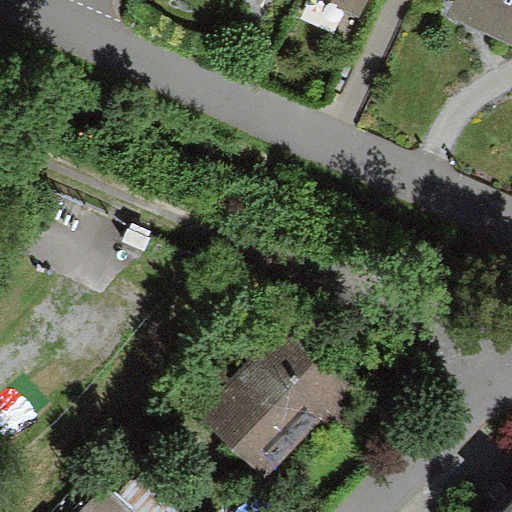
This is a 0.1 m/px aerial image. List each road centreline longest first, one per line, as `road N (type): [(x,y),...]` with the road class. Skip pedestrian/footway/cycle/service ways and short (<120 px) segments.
road 1 (residential): [(1,0),(511,231)]
road 2 (residential): [(511,371),(278,272)]
